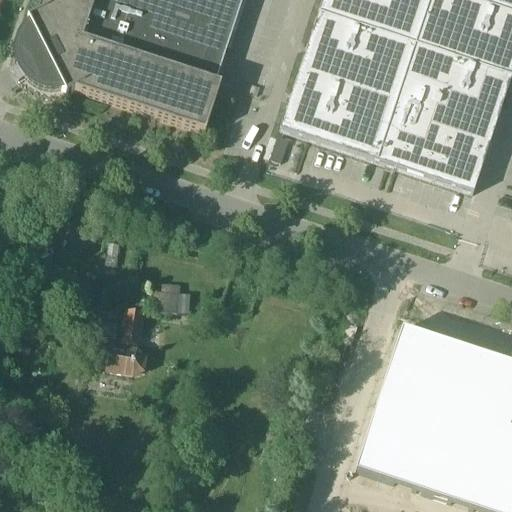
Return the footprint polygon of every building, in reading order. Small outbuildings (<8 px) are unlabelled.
[(203,137),(219,88),(214,86),(242,0),(40,0),(34,19),(26,24),(29,30),(24,35),(21,40),(18,45),(16,51),(16,57),(16,63),(17,69),(11,71),(14,77),(18,83),(23,79),(27,84),(31,88),(37,91),(42,93),(48,94),(54,94),(61,93),(64,99),(73,95),(203,137)] [(511,74),(511,0),(322,0),(279,134),(472,198),(511,74)] [(65,194),(62,201),(69,203),(72,196),(65,194)] [(152,296),(150,315),(176,318),(176,317),(187,318),(189,299),(152,296)] [(362,312),(357,325),(364,328),(368,314),(362,312)] [(95,324),(88,373),(130,379),(131,379),(142,375),(144,362),(135,354),(133,354),(133,348),(138,349),(142,316),(125,314),(123,330),(117,329),(117,327),(95,324)] [(511,511),(511,369),(400,333),(354,476),(465,511),(511,511)] [(268,437),(261,457),(277,463),(285,442),(268,437)]
